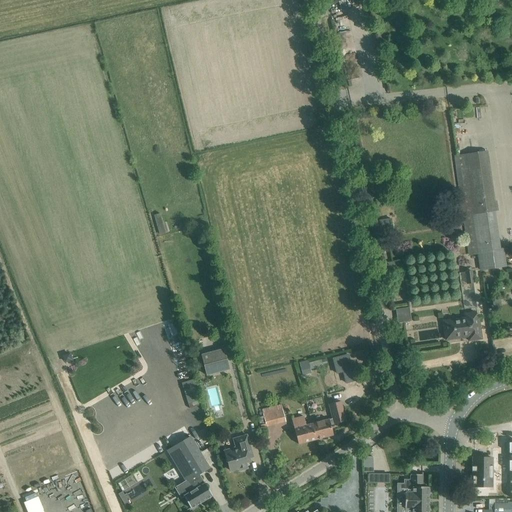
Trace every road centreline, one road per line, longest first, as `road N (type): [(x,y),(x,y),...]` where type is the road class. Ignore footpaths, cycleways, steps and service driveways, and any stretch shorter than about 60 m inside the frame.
road 1 (unclassified): [(398,410),(310,0)]
road 2 (unclassified): [(253,511),(398,410)]
